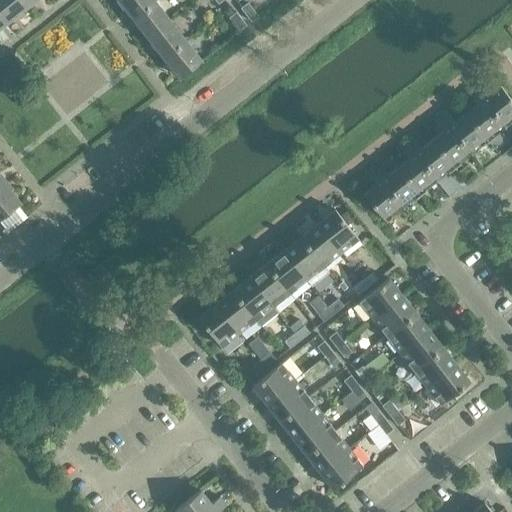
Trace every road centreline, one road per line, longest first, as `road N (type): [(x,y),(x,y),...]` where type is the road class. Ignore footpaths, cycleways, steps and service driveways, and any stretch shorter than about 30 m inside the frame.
road 1 (residential): [(0,268),(345,0)]
road 2 (residential): [(511,340),(428,233),(511,168)]
road 3 (residential): [(159,355),(282,511)]
road 4 (residential): [(382,511),(511,411)]
